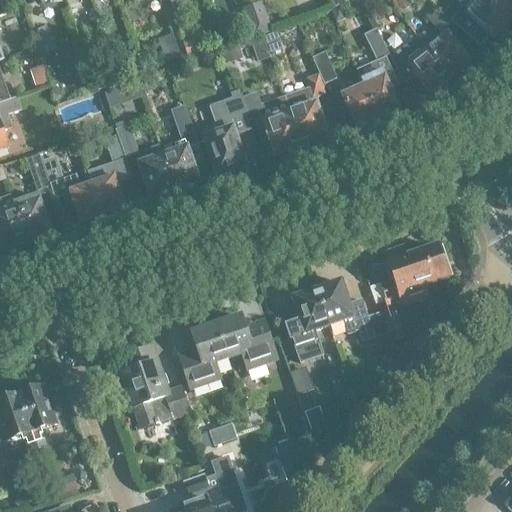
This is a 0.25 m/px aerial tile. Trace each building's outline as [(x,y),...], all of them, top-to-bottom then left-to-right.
[(183,0),(173,0),(178,13),(187,10),(183,0)] [(328,0),(334,9),(353,0),(328,0)] [(448,0),(424,0),(425,0),(417,9),(430,20),(428,22),(444,36),(453,25),(447,20),(457,8),(448,0)] [(511,23),(484,0),(483,0),(468,18),(495,41),(511,23)] [(511,0),(484,0),(511,23),(511,21),(511,0)] [(44,56),(56,52),(48,27),(36,32),(44,56)] [(377,63),(357,73),(364,90),(379,121),(400,111),(392,95),(400,91),(388,65),(387,65),(387,64),(391,62),(376,31),(364,37),(377,63)] [(430,37),(421,44),(450,80),(470,65),(449,38),(438,46),(430,37)] [(450,80),(421,44),(412,51),(420,61),(410,69),(431,96),(450,80)] [(399,45),(387,51),(396,70),(409,64),(399,45)] [(326,54),(312,60),(319,76),(321,80),(325,87),(338,81),(326,54)] [(94,74),(99,92),(114,88),(110,76),(107,77),(105,70),(94,74)] [(0,72),(0,106),(10,103),(0,72)] [(247,134),(244,125),(249,123),(239,93),(233,95),(227,76),(202,85),(222,141),(207,146),(219,179),(246,169),(235,138),(247,134)] [(310,92),(285,101),(291,115),(303,150),(329,140),(317,106),(315,106),(313,101),(327,97),(321,80),(319,76),(306,80),(310,92)] [(358,130),(379,121),(364,90),(352,95),(351,93),(343,97),(358,130)] [(285,101),(261,109),(257,97),(243,102),(240,93),(239,93),(249,123),(250,122),(250,123),(256,121),(263,143),(270,141),(276,159),(303,150),(291,115),(285,101)] [(0,151),(9,149),(4,134),(13,131),(9,118),(23,113),(18,100),(10,103),(0,106),(0,115),(1,119),(0,119),(0,151)] [(183,145),(162,153),(176,193),(199,185),(195,173),(207,169),(185,108),(171,113),(183,145)] [(88,174),(93,187),(104,218),(125,211),(119,194),(124,192),(121,185),(133,181),(126,161),(140,156),(130,127),(115,132),(117,137),(105,142),(113,165),(88,174)] [(104,218),(93,187),(82,191),(77,177),(64,182),(56,159),(55,159),(52,150),(39,155),(40,157),(53,194),(52,194),(55,202),(72,196),(82,226),(104,218)] [(152,201),(176,193),(162,153),(138,161),(152,201)] [(40,157),(26,162),(39,199),(52,194),(53,194),(40,157)] [(28,245),(15,206),(12,198),(0,202),(0,241),(4,253),(28,245)] [(40,203),(28,207),(26,202),(15,206),(28,245),(52,236),(40,203)] [(395,281),(382,285),(370,290),(375,307),(378,306),(388,336),(402,332),(392,304),(402,301),(402,304),(415,300),(416,305),(429,301),(425,288),(449,280),(439,250),(406,261),(404,255),(388,260),(395,281)] [(342,285),(318,293),(330,329),(344,324),(349,338),(359,334),(363,345),(375,341),(363,303),(349,308),(342,285)] [(330,329),(318,293),(294,301),(302,324),(289,329),(302,366),(324,359),(316,334),(330,329)] [(243,320),(219,328),(230,361),(244,357),(248,368),(261,364),(264,373),(277,369),(270,347),(253,352),(243,320)] [(216,366),(230,361),(219,328),(195,336),(206,369),(189,375),(196,396),(208,392),(205,383),(220,378),(216,366)] [(389,337),(379,340),(384,355),(393,352),(389,337)] [(140,424),(141,423),(144,432),(172,421),(173,423),(191,417),(182,388),(168,393),(153,351),(127,359),(133,376),(122,380),(126,392),(129,391),(140,424)] [(291,376),(299,399),(311,395),(303,372),(291,376)] [(44,391),(20,399),(36,445),(42,443),(40,437),(43,436),(41,432),(56,427),(44,391)] [(36,445),(20,399),(0,405),(0,416),(9,443),(24,438),(25,442),(28,441),(30,447),(36,445)] [(318,405),(302,409),(310,433),(326,427),(318,405)] [(214,450),(237,442),(232,427),(209,435),(214,450)] [(204,456),(214,452),(208,434),(197,438),(204,456)] [(0,470),(13,466),(5,443),(0,444),(0,470)] [(53,492),(76,484),(72,472),(49,480),(53,492)] [(219,493),(230,489),(226,476),(206,483),(211,497),(182,507),(183,511),(179,511),(212,511),(211,509),(219,507),(217,500),(221,499),(219,493)]
